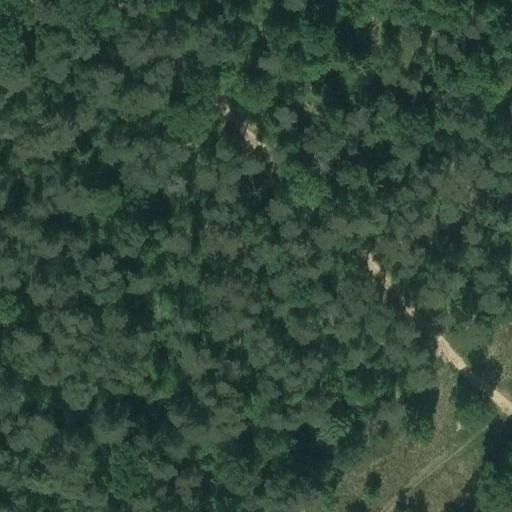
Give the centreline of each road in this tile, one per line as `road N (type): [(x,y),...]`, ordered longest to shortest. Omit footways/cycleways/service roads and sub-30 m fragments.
road 1 (track): [(501,408),(123,0)]
road 2 (track): [(373,511),(501,408)]
